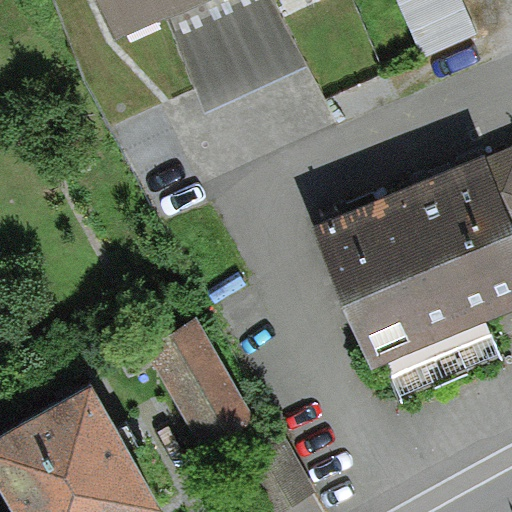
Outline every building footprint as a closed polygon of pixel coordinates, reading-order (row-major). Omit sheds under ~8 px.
[(111,0),(118,15),(151,0),(161,0),(166,11),(189,0),(111,0)] [(399,0),(423,54),(479,30),(465,0),(399,0)] [(484,308),(511,296),(511,140),(491,149),(487,139),(314,211),(373,354),(385,349),(403,394),(503,353),(484,308)] [(257,412),(197,308),(145,338),(205,442),(257,412)] [(0,465),(26,511),(129,511),(164,492),(92,366),(0,417),(0,465)] [(270,511),(317,486),(282,423),(233,450),(267,511),(270,511)]
